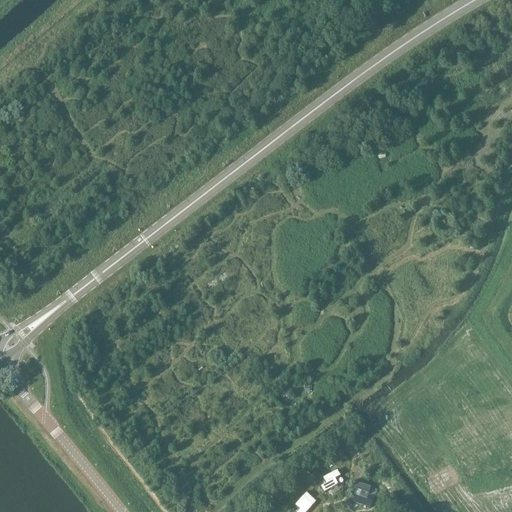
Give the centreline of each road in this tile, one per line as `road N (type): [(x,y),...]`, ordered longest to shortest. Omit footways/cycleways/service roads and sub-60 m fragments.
road 1 (secondary): [(43,318),(339,92),(477,0)]
road 2 (tertiary): [(119,511),(0,369)]
